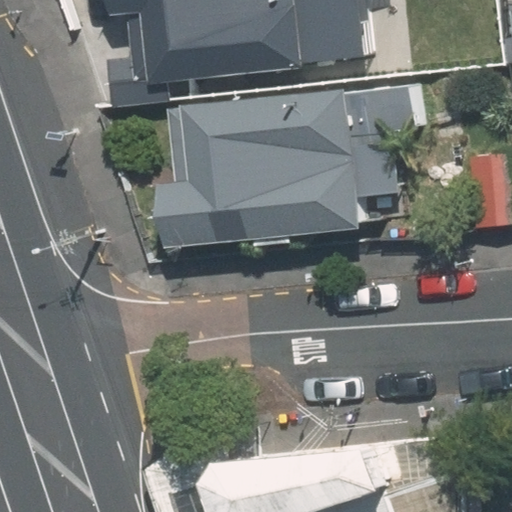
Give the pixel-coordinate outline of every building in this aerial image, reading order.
[(134,0),(135,4),(164,1),(171,70),(384,50),(379,0),(134,0)] [(426,71),(186,91),(192,171),(180,172),(185,235),(393,218),(386,142),(432,138),(426,71)] [(511,143),(481,145),(485,220),(511,219),(511,143)] [(241,511),(229,474),(243,452),(228,422),(168,460),(183,511),(241,511)] [(391,438),(243,452),(229,474),(241,511),(301,511),(399,478),(391,438)] [(410,511),(399,478),(301,511),(410,511)]
